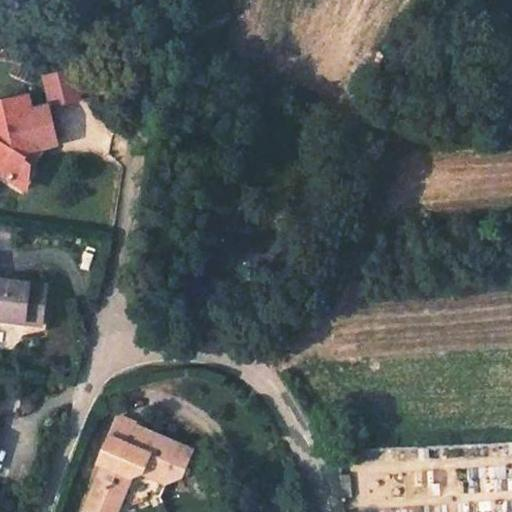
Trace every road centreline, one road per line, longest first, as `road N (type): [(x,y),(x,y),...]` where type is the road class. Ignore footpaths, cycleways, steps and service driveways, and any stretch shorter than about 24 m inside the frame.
road 1 (residential): [(107,353),(191,355),(259,368),(295,426),(324,511)]
road 2 (residential): [(156,49),(107,353)]
road 3 (residential): [(45,511),(80,405),(107,353)]
